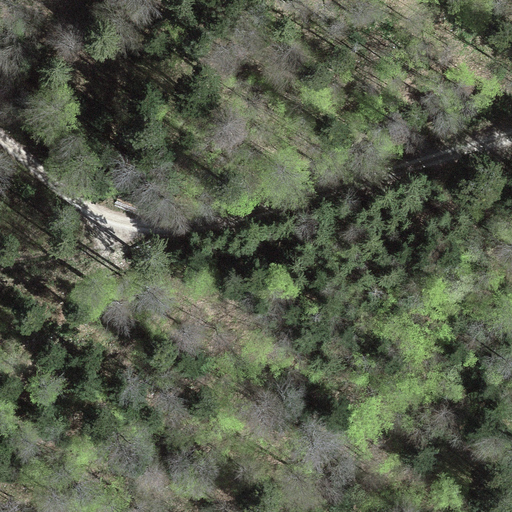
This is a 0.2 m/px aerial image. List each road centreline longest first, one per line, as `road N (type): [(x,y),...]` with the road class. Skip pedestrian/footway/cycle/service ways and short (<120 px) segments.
road 1 (track): [(0,241),(276,210),(511,137)]
road 2 (track): [(129,231),(0,114)]
